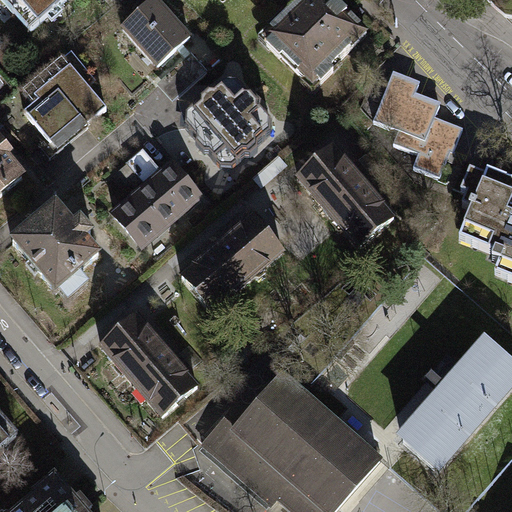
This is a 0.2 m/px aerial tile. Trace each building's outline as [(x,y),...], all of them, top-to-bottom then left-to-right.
[(68,0),(0,0),(30,33),(68,0)] [(189,38),(155,0),(121,30),(136,46),(139,44),(159,66),(189,38)] [(329,0),(303,0),(264,40),(270,45),(266,49),(279,61),(282,59),(312,88),(317,83),(321,87),(333,74),(330,71),(366,35),(329,0)] [(95,84),(70,54),(23,94),(34,107),(23,116),(56,154),(106,111),(88,90),(95,84)] [(184,62),(161,83),(193,117),(216,96),(184,62)] [(417,87),(391,78),(374,126),(397,134),(392,149),(416,157),(412,171),(440,180),(450,153),(453,154),(462,130),(434,120),(439,106),(414,97),(417,87)] [(238,94),(209,121),(229,142),(225,146),(242,163),(275,133),(238,94)] [(0,197),(22,178),(5,158),(9,155),(0,145),(0,197)] [(333,149),(297,179),(358,251),(394,220),(333,149)] [(198,198),(172,168),(164,176),(143,151),(127,165),(148,189),(114,218),(140,248),(198,198)] [(507,280),(511,282),(511,209),(509,209),(511,201),(511,195),(501,191),(506,178),(487,170),(484,176),(469,170),(460,192),(467,195),(462,208),(470,211),(463,229),(477,235),(472,246),(493,255),(491,260),(511,269),(507,280)] [(56,209),(13,246),(56,295),(98,259),(83,241),(90,235),(80,223),(73,229),(56,209)] [(252,218),(182,279),(212,314),(253,279),(259,279),(266,273),(266,267),(282,253),(252,218)] [(136,318),(99,350),(161,420),(197,388),(136,318)] [(511,365),(489,345),(402,443),(436,473),(511,385),(511,365)] [(336,511),(380,462),(282,377),(234,432),(224,423),(202,447),(271,507),(277,500),(291,511),(336,511)] [(15,437),(0,419),(0,457),(4,454),(1,451),(15,437)] [(74,500),(54,477),(42,488),(42,491),(18,511),(88,511),(91,510),(79,496),(74,500)]
